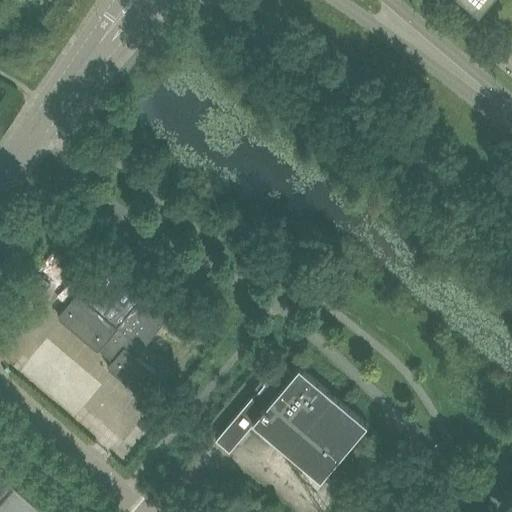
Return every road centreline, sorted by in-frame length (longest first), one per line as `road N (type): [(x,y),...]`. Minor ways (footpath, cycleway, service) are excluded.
road 1 (unclassified): [(143,511),(0,386)]
road 2 (primary): [(332,0),(482,91)]
road 3 (unclassified): [(106,33),(0,172)]
road 4 (primary): [(482,91),(388,0)]
